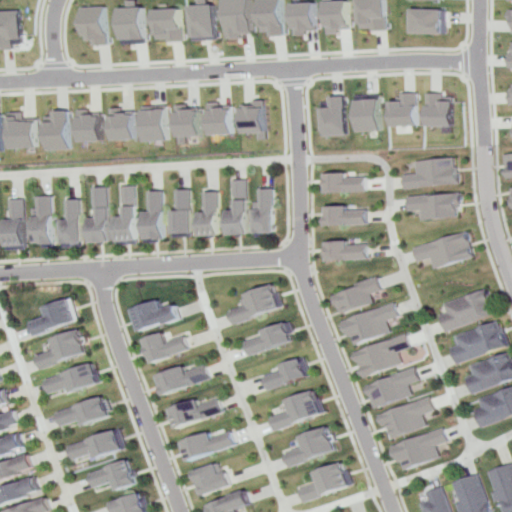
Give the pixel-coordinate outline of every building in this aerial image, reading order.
[(256,0),(258,34),(246,34),(246,38),(232,39),(229,0),(256,0)] [(289,0),(292,36),(277,37),(276,32),(267,32),(265,0),(289,0)] [(354,0),(356,29),(344,30),(344,33),(333,34),(331,0),(340,0),(340,1),(354,0)] [(390,0),(392,30),(377,31),(377,28),(366,28),(364,0),(390,0)] [(321,2),(323,31),(312,31),(312,35),(300,35),(298,3),(321,2)] [(220,4),(222,40),(197,41),(195,5),(220,4)] [(112,6),(115,45),(100,45),(100,40),(94,40),(94,36),(90,36),(88,7),(112,6)] [(150,7),(151,43),(129,44),(126,8),(150,7)] [(186,8),(189,41),(173,42),(173,38),(162,39),(160,10),(186,8)] [(452,10),(451,34),(416,33),(416,9),(452,10)] [(5,50),(19,50),(19,44),(28,44),(27,10),(3,11),(5,50)] [(393,101),(394,127),(421,126),(419,92),(403,93),(404,100),(393,101)] [(359,95),(361,132),(385,131),(382,93),(359,95)] [(430,93),(429,126),(456,127),(456,96),(445,96),(445,93),(430,93)] [(325,136),(350,136),(348,96),(332,97),(332,103),(323,103),(325,136)] [(245,104),(246,133),(260,132),(261,140),(270,139),(268,99),(256,100),(256,104),(245,104)] [(211,103),(213,135),(235,134),(234,105),(222,106),(222,102),(211,103)] [(178,105),(180,143),(189,143),(188,136),(204,136),(202,107),(185,108),(184,104),(178,105)] [(145,106),(147,142),(171,140),(169,106),(145,106)] [(113,108),(114,141),(138,140),(136,111),(125,111),(125,108),(113,108)] [(80,109),(82,142),(105,141),(103,112),(92,113),(91,109),(80,109)] [(47,116),(49,150),(73,150),(71,110),(57,111),(57,116),(47,116)] [(13,149),(40,148),(38,118),(26,119),(26,112),(12,113),(13,149)] [(418,161),(419,174),(406,175),(407,189),(461,184),(459,157),(418,161)] [(328,192),(368,192),(368,173),(328,173),(328,192)] [(233,236),(252,234),(249,179),(230,180),(233,236)] [(113,242),(111,185),(92,185),(94,242),(113,242)] [(123,244),(142,243),(137,185),(119,186),(123,244)] [(174,189),(177,237),(197,236),(193,188),(174,189)] [(276,188),(256,189),(260,236),(279,235),(276,188)] [(165,189),(146,190),(149,243),(169,241),(165,189)] [(202,191),(205,237),(224,235),(221,190),(202,191)] [(425,209),(426,220),(465,217),(463,193),(411,197),(412,210),(425,209)] [(55,194),(36,195),(40,246),(58,244),(55,194)] [(63,198),(67,245),(86,244),(83,196),(63,198)] [(30,248),(26,197),(8,199),(12,249),(30,248)] [(370,226),(370,206),(329,206),(329,226),(370,226)] [(439,269),(480,258),(474,233),(419,247),(423,263),(437,259),(439,269)] [(329,243),(330,261),(373,259),(372,241),(329,243)] [(336,295),(383,279),(387,290),(376,294),(379,303),(344,315),(336,295)] [(250,296),(253,306),(236,312),(240,324),(286,308),(279,286),(250,296)] [(500,316),(447,334),(442,320),(450,318),(446,306),(491,291),(500,316)] [(82,322),(40,335),(37,325),(50,321),(46,309),(75,299),(82,322)] [(162,302),(165,310),(179,305),(184,320),(145,333),(137,310),(162,302)] [(346,322),(399,303),(404,316),(390,320),(395,331),(358,346),(355,337),(353,338),(346,322)] [(255,355),(299,340),(294,323),(250,338),(255,355)] [(511,341),(511,348),(458,365),(453,350),(462,347),(459,338),(506,323),(511,341)] [(61,352),(45,358),(49,369),(94,352),(85,329),(57,340),(61,352)] [(196,350),(190,335),(174,341),(171,332),(149,341),(158,364),(196,350)] [(407,364),(404,353),(415,350),(411,336),(357,352),(365,377),(407,364)] [(511,383),(475,397),(467,377),(475,374),(472,368),(511,353),(511,383)] [(271,390),(314,375),(307,357),(265,373),(271,390)] [(52,380),(58,394),(76,386),(79,393),(107,382),(100,363),(52,380)] [(168,396),(216,379),(211,366),(193,372),(191,366),(161,377),(168,396)] [(8,383),(0,386),(0,367),(2,367),(8,383)] [(371,384),(378,406),(416,394),(414,385),(424,382),(420,369),(371,384)] [(17,404),(0,410),(0,392),(11,388),(17,404)] [(511,417),(483,427),(476,408),(483,406),(480,400),(511,389),(511,417)] [(288,400),(292,412),(274,417),(277,429),(325,415),(318,391),(288,400)] [(228,412),(221,395),(174,412),(181,429),(228,412)] [(117,415),(110,396),(64,412),(69,427),(88,420),(90,425),(117,415)] [(427,416),(438,412),(431,396),(379,417),(389,441),(431,424),(427,416)] [(26,427),(0,436),(0,416),(20,410),(26,427)] [(186,442),(191,460),(239,446),(234,428),(186,442)] [(301,437),(305,448),(286,453),(290,465),(336,452),(329,428),(301,437)] [(76,446),(81,459),(97,453),(100,459),(132,447),(125,429),(76,446)] [(441,458),(437,447),(448,444),(444,430),(392,445),(399,470),(441,458)] [(32,448),(0,459),(0,442),(27,433),(32,448)] [(37,468),(0,481),(0,462),(30,452),(37,468)] [(96,474),(102,488),(118,481),(123,491),(143,484),(134,459),(96,474)] [(234,485),(226,462),(197,472),(205,495),(234,485)] [(301,490),(304,500),(349,485),(341,463),(316,473),(320,484),(301,490)] [(511,511),(503,511),(489,472),(511,464),(511,511)] [(44,490),(0,506),(0,486),(38,473),(44,490)] [(479,475),(490,511),(460,511),(457,498),(459,497),(454,482),(479,475)] [(451,511),(422,511),(420,504),(428,502),(425,494),(443,488),(451,511)] [(208,511),(207,509),(247,493),(253,508),(241,511),(208,511)] [(152,511),(146,494),(117,504),(119,511),(152,511)] [(55,511),(6,511),(50,496),(55,511)]
